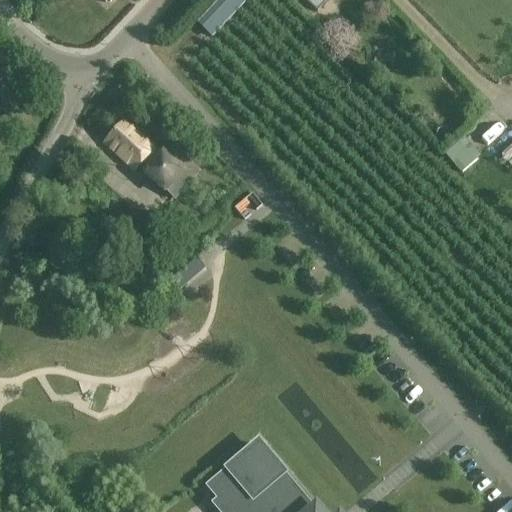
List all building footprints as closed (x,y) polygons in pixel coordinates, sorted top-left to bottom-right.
[(156,151),(126,124),(107,145),(138,172),(156,151)] [(469,136),(446,154),(461,174),(484,155),(469,136)] [(162,153),(160,153),(143,173),(143,175),(144,176),(161,192),(164,194),(165,193),(166,192),(175,201),(202,172),(175,142),(163,154),(162,153)] [(197,258),(165,284),(174,295),(206,270),(197,258)] [(216,497),(211,501),(220,511),(344,511),(340,507),(333,511),(328,511),(316,497),(311,501),(286,472),(288,470),(258,436),(223,465),(225,468),(205,483),(216,497)]
